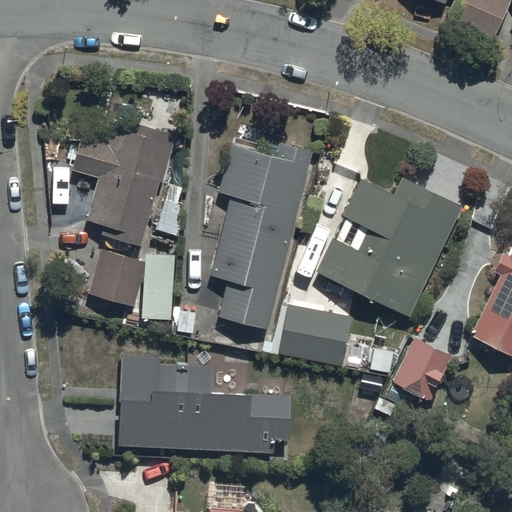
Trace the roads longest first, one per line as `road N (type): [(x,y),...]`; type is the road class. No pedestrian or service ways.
road 1 (residential): [(0,6),(232,30),(389,75),(511,126)]
road 2 (residential): [(0,277),(19,511)]
